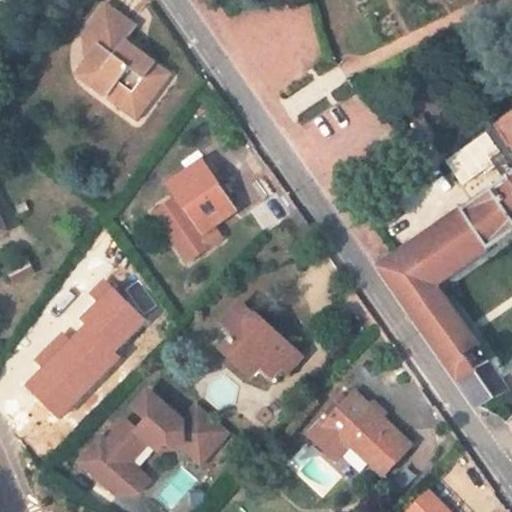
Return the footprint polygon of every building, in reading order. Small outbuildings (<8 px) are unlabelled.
[(137,121),(171,74),(141,52),(126,41),(138,27),(107,3),(84,35),(90,86),(137,121)] [(130,37),(126,41),(141,52),(145,48),(130,37)] [(77,77),(90,86),(87,63),(77,77)] [(504,180),(379,268),(476,408),(509,389),(501,379),(435,285),(442,281),(511,232),(511,110),(492,125),(509,148),(500,153),(490,160),(492,162),(504,180)] [(492,162),(490,160),(500,153),(487,134),(447,162),(462,185),(492,162)] [(209,158),(202,163),(217,184),(224,179),(209,158)] [(217,184),(202,163),(170,185),(204,234),(236,211),(217,184)] [(284,212),(274,198),(263,206),(273,220),(284,212)] [(301,248),(317,237),(300,211),(283,223),(301,248)] [(511,232),(442,281),(446,287),(511,241),(511,232)] [(442,281),(435,285),(501,379),(508,374),(503,368),(446,287),(442,281)] [(287,372),(300,358),(255,316),(253,318),(242,307),(221,329),(232,340),(223,350),(251,376),(260,366),(270,355),(281,366),(287,372)] [(73,400),(98,373),(59,337),(34,363),(51,379),(73,400)] [(272,376),(281,366),(270,355),(260,366),(272,376)] [(511,361),(503,368),(508,374),(511,371),(511,361)] [(66,406),(73,400),(51,379),(44,386),(66,406)] [(101,436),(79,460),(116,494),(138,493),(149,480),(130,462),(148,441),(158,450),(163,445),(183,443),(183,449),(200,464),(229,432),(197,404),(183,421),(149,390),(134,406),(148,419),(137,430),(126,419),(106,441),(101,436)] [(411,447),(354,393),(322,427),(341,445),(345,440),(350,445),(383,477),(411,447)] [(345,440),(341,445),(322,427),(312,437),(336,460),(350,445),(345,440)] [(403,511),(404,511),(413,511),(431,495),(425,488),(403,511)] [(448,511),(431,495),(413,511),(448,511)]
